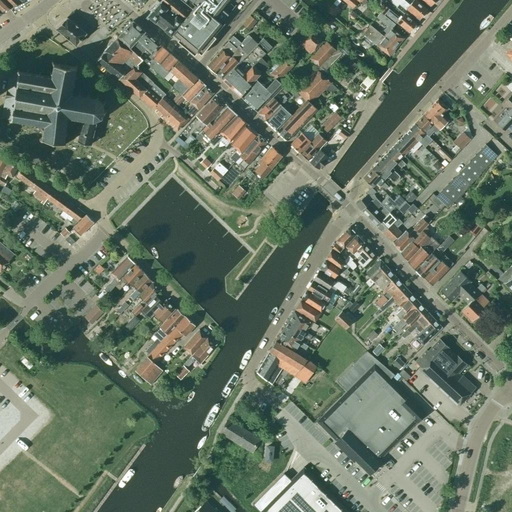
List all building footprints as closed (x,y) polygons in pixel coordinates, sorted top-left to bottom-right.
[(4,11),(11,8),(2,0),(0,0),(0,13),(1,13),(4,11)] [(156,6),(147,16),(171,35),(172,33),(179,39),(177,41),(194,55),(197,51),(201,55),(216,37),(214,36),(225,23),(224,22),(222,24),(221,23),(228,14),(221,8),(227,0),(189,0),(190,0),(189,0),(162,0),(161,2),(160,3),(157,0),(155,0),(152,3),(156,6)] [(335,0),(332,5),(338,11),(344,4),(339,0),(335,0)] [(343,0),(353,8),(358,2),(355,0),(343,0)] [(419,20),(428,9),(415,0),(413,0),(410,5),(405,1),(401,6),(406,10),(406,9),(419,20)] [(409,32),(416,23),(404,13),(400,18),(384,4),(379,10),(384,15),(386,13),(387,14),(386,14),(396,23),(397,22),(409,32)] [(384,36),(397,47),(404,38),(392,28),(395,24),(381,13),(377,17),(387,26),(384,31),(386,33),(385,35),(383,34),(382,36),(383,37),(384,36)] [(249,30),(256,21),(250,15),(243,25),(249,30)] [(67,17),(55,29),(75,45),(86,33),(67,17)] [(117,37),(138,56),(145,48),(151,54),(160,44),(133,21),(117,37)] [(389,56),(397,47),(384,36),(383,37),(382,36),(383,34),(381,33),(381,34),(370,25),(362,34),(373,42),(376,38),(380,41),(377,45),(389,56)] [(311,54),(323,42),(312,31),(300,44),(311,54)] [(248,35),(241,43),(233,36),(207,66),(216,74),(223,80),(257,44),(248,35)] [(96,60),(119,79),(126,71),(146,90),(153,83),(135,66),(142,60),(138,56),(117,37),(104,51),(96,60)] [(263,38),(257,44),(223,80),(240,96),(249,86),(256,79),(259,74),(262,71),(267,65),(261,58),(272,47),(263,38)] [(319,67),(335,50),(327,41),(310,58),(319,67)] [(150,60),(147,63),(154,71),(170,54),(161,46),(149,59),(150,60)] [(170,54),(154,71),(163,78),(170,71),(179,78),(172,85),(182,95),(197,78),(170,54)] [(256,79),(249,86),(251,88),(243,96),(256,108),(280,83),(278,81),(293,66),(282,55),(267,70),(270,74),(275,78),(266,88),(256,79)] [(104,101),(104,100),(102,101),(97,97),(98,95),(97,94),(96,97),(89,96),(89,94),(87,94),(87,96),(80,94),(80,92),(79,92),(78,94),(71,93),(73,86),(75,86),(75,85),(73,84),(74,77),(77,78),(77,76),(74,76),(76,68),(78,67),(77,65),(75,67),(54,64),(52,61),(51,62),(53,63),(51,72),(49,71),(49,73),(51,73),(50,77),(39,75),(40,72),(38,72),(38,75),(27,73),(28,70),(26,70),(25,72),(19,71),(17,69),(16,69),(16,71),(10,70),(1,118),(10,119),(8,120),(9,121),(12,119),(19,120),(18,122),(20,123),(20,121),(31,123),(30,125),(32,125),(32,123),(43,125),(43,128),(40,127),(40,129),(43,129),(41,137),(38,139),(39,140),(41,139),(62,143),(64,146),(66,144),(64,141),(65,134),(67,134),(67,133),(65,133),(67,125),(69,126),(69,124),(67,123),(68,116),(75,117),(74,120),(77,120),(77,118),(83,119),(77,141),(91,144),(96,123),(95,120),(100,117),(102,120),(103,119),(101,116),(104,111),(107,111),(107,110),(105,109),(103,102),(104,101)] [(357,65),(352,61),(347,66),(353,70),(357,65)] [(300,95),(306,101),(310,102),(314,102),(331,83),(317,69),(295,91),(298,93),(300,95)] [(126,71),(119,79),(152,109),(164,96),(165,95),(153,83),(146,90),(126,71)] [(198,78),(181,96),(175,103),(178,105),(185,98),(189,102),(190,102),(205,85),(198,78)] [(213,93),(205,85),(190,102),(193,105),(188,111),(193,115),(213,93)] [(294,92),(292,94),(295,97),(297,99),(300,95),(298,93),(295,91),(294,92)] [(511,93),(503,103),(508,108),(496,122),(504,130),(507,128),(511,132),(511,130),(511,93)] [(226,104),(215,95),(195,116),(206,125),(226,104)] [(152,109),(164,119),(176,107),(164,96),(152,109)] [(266,120),(282,104),(286,100),(283,96),(277,101),(273,97),(258,113),(266,120)] [(448,120),(443,115),(449,109),(438,99),(423,114),(433,124),(433,123),(439,129),(448,120)] [(310,102),(306,101),(292,115),(277,131),(287,141),(317,109),(310,102)] [(266,120),(277,131),(292,115),(283,107),(284,106),(282,104),(266,120)] [(211,140),(237,114),(228,105),(211,123),(210,122),(196,138),(199,141),(204,136),(209,142),(211,140)] [(189,119),(176,107),(164,119),(177,131),(189,119)] [(341,117),(335,111),(320,125),(326,132),(341,117)] [(237,114),(211,140),(215,144),(223,136),(230,142),(246,123),(237,114)] [(439,129),(433,124),(423,114),(414,123),(428,136),(433,131),(436,133),(439,129)] [(414,123),(407,131),(421,144),(424,147),(423,148),(426,151),(427,149),(424,147),(432,140),(428,136),(414,123)] [(234,152),(230,157),(235,161),(239,156),(244,151),(247,146),(258,134),(247,124),(236,136),(231,143),(237,149),(234,152)] [(302,132),(291,144),(300,153),(319,133),(310,124),(302,132)] [(349,133),(340,127),(339,128),(341,130),(337,134),(344,139),(349,133)] [(321,130),(319,133),(300,153),(308,160),(327,141),(323,137),(325,134),(321,130)] [(414,151),(421,144),(407,131),(401,138),(414,151)] [(470,139),(463,132),(453,142),(460,149),(470,139)] [(175,139),(175,140),(185,149),(195,138),(190,134),(184,142),(178,136),(175,139)] [(244,151),(239,156),(248,164),(267,142),(258,134),(247,146),(244,151)] [(401,138),(393,146),(403,156),(409,150),(412,153),(414,151),(401,138)] [(480,150),(491,161),(497,155),(485,144),(480,150)] [(263,161),(257,168),(265,175),(282,156),(272,146),(261,159),(263,161)] [(403,156),(393,146),(386,153),(396,163),(400,167),(404,163),(399,159),(401,157),(402,158),(404,156),(403,156)] [(333,150),(330,147),(325,153),(320,149),(310,162),(318,169),(320,167),(321,168),(327,161),(326,161),(329,157),(328,156),(333,150)] [(452,159),(440,148),(437,150),(449,161),(452,159)] [(474,156),(486,167),(491,161),(480,150),(474,156)] [(386,153),(379,161),(372,169),(383,180),(385,178),(389,178),(393,182),(394,182),(399,177),(399,176),(393,171),(394,169),(391,167),(396,163),(386,153)] [(469,162),(480,172),(486,167),(474,156),(469,162)] [(211,164),(205,158),(199,163),(206,169),(211,164)] [(18,165),(8,160),(0,173),(0,183),(4,186),(7,180),(4,179),(7,175),(11,177),(18,165)] [(463,168),(475,179),(481,173),(480,172),(469,162),(468,162),(469,162),(463,168)] [(217,172),(221,176),(227,170),(223,166),(217,172)] [(34,190),(32,193),(44,202),(46,199),(53,190),(26,171),(22,168),(16,177),(34,190)] [(458,174),(469,185),(475,179),(463,168),(458,174)] [(381,181),(383,180),(372,169),(363,178),(372,186),(366,193),(367,195),(368,196),(375,192),(371,188),(376,183),(380,186),(381,185),(385,189),(387,186),(381,181)] [(216,171),(212,175),(218,181),(222,177),(216,171)] [(453,179),(464,190),(469,185),(458,174),(453,179)] [(464,190),(453,179),(452,179),(447,185),(458,196),(464,190)] [(244,190),(238,185),(232,193),(237,197),(244,190)] [(441,190),(453,201),(458,196),(447,185),(441,190)] [(85,213),(68,201),(53,190),(46,199),(68,215),(72,218),(73,218),(77,221),(85,213)] [(447,207),(453,201),(441,190),(436,196),(447,207)] [(411,191),(403,199),(408,204),(409,204),(416,197),(411,192),(411,191)] [(361,211),(376,226),(388,214),(390,212),(390,211),(395,206),(402,213),(410,206),(409,204),(408,204),(403,199),(399,195),(393,201),(387,196),(380,204),(375,198),(373,194),(376,193),(375,192),(368,196),(367,195),(355,203),(361,211)] [(331,204),(326,209),(331,214),(336,209),(331,204)] [(412,204),(406,209),(407,210),(409,212),(411,214),(417,208),(412,204)] [(94,222),(86,214),(72,228),(80,235),(94,222)] [(388,214),(376,226),(382,232),(391,222),(394,220),(388,214)] [(406,230),(393,243),(396,246),(395,247),(400,252),(425,226),(431,220),(425,215),(413,227),(414,228),(409,234),(406,230)] [(391,222),(382,232),(392,242),(401,232),(396,228),(391,222)] [(481,227),(474,222),(467,230),(474,236),(481,227)] [(336,241),(331,250),(337,255),(345,246),(358,233),(358,232),(357,233),(351,225),(336,241)] [(425,226),(400,252),(408,260),(417,250),(415,248),(421,242),(423,244),(424,243),(430,238),(426,234),(429,231),(425,226)] [(60,233),(63,237),(68,232),(65,228),(60,233)] [(356,251),(366,241),(358,233),(345,246),(357,258),(359,256),(356,251)] [(70,245),(74,241),(68,236),(65,240),(70,245)] [(364,269),(374,259),(378,256),(373,250),(374,250),(366,241),(356,251),(359,256),(361,258),(357,262),(364,269)] [(417,250),(408,260),(415,269),(431,252),(432,251),(434,250),(428,245),(427,245),(424,243),(423,244),(421,242),(415,248),(417,250)] [(0,271),(13,255),(0,244),(0,271)] [(337,255),(331,250),(325,259),(342,269),(342,271),(345,274),(346,274),(347,275),(348,273),(347,272),(348,271),(346,270),(348,267),(347,265),(345,263),(343,262),(339,258),(339,257),(337,255)] [(431,252),(415,269),(424,277),(432,285),(449,267),(439,259),(439,260),(433,255),(435,253),(432,251),(431,252)] [(116,284),(135,263),(128,255),(109,274),(113,278),(104,289),(107,293),(115,286),(116,284)] [(345,263),(347,265),(352,260),(349,256),(343,262),(345,263)] [(325,259),(319,269),(334,278),(337,273),(343,277),(345,274),(342,271),(342,269),(325,259)] [(388,267),(381,259),(366,273),(370,277),(365,282),(369,286),(374,281),(388,267)] [(347,265),(348,267),(351,270),(352,270),(353,269),(355,267),(355,264),(352,260),(347,265)] [(144,273),(135,263),(116,284),(115,286),(119,289),(127,281),(132,286),(132,285),(144,273)] [(499,270),(493,264),(490,268),(496,274),(499,270)] [(511,264),(497,278),(505,282),(511,289),(511,264)] [(383,289),(396,276),(388,267),(374,281),(378,286),(379,285),(383,289)] [(336,281),(334,280),(318,270),(313,280),(328,289),(332,284),(343,291),(345,288),(345,287),(345,286),(336,281)] [(469,282),(469,283),(471,281),(460,270),(440,290),(451,301),(458,294),(458,293),(469,282)] [(134,299),(137,296),(152,281),(144,273),(132,285),(136,289),(130,296),(134,299)] [(391,298),(404,284),(396,276),(383,289),(386,293),(384,296),(383,295),(375,302),(380,307),(391,298)] [(333,292),(328,289),(313,280),(307,290),(327,302),(333,292)] [(161,290),(152,281),(137,296),(142,300),(131,312),(135,316),(141,310),(146,305),(155,296),(161,290)] [(360,286),(355,282),(350,290),(355,293),(360,286)] [(479,292),(479,293),(485,287),(480,283),(475,289),(469,283),(469,282),(458,293),(458,294),(468,303),(468,304),(479,292)] [(398,306),(412,292),(404,284),(391,298),(380,307),(379,308),(382,311),(393,300),(398,306)] [(307,290),(301,300),(320,312),(324,306),(330,310),(333,306),(327,302),(307,290)] [(404,314),(405,315),(419,301),(419,302),(419,301),(412,292),(398,306),(402,310),(396,315),(400,319),(404,314)] [(488,302),(479,293),(479,292),(468,304),(468,303),(461,310),(472,321),(485,308),(483,307),(488,302)] [(146,305),(141,310),(150,319),(154,314),(162,322),(175,309),(166,299),(162,303),(155,296),(146,305)] [(320,312),(301,300),(295,309),(315,321),(320,312)] [(128,305),(124,301),(116,309),(119,313),(128,305)] [(352,304),(352,303),(349,301),(341,310),(334,318),(337,321),(346,329),(353,321),(344,313),(348,308),(352,304)] [(352,303),(352,304),(348,308),(352,312),(359,305),(354,301),(352,303)] [(405,315),(400,320),(392,328),(397,332),(406,323),(410,326),(412,324),(426,310),(419,302),(419,301),(405,315)] [(95,305),(84,316),(91,323),(102,312),(95,305)] [(160,343),(160,342),(184,316),(177,309),(159,328),(153,335),(157,338),(148,348),(147,347),(144,350),(149,354),(160,343)] [(412,324),(400,336),(403,339),(414,328),(419,333),(420,332),(435,318),(427,309),(412,324)] [(288,321),(306,332),(309,327),(314,330),(317,326),(313,322),(294,311),(288,321)] [(184,316),(160,342),(160,343),(149,354),(135,370),(150,384),(162,370),(155,363),(182,334),(185,336),(195,325),(184,316)] [(139,320),(135,317),(131,321),(134,325),(139,320)] [(435,318),(415,336),(424,345),(443,326),(435,318)] [(300,342),(298,345),(305,349),(308,346),(301,341),(302,339),(304,336),(308,339),(310,335),(306,332),(288,321),(282,330),(300,342)] [(386,324),(383,321),(374,331),(373,330),(367,336),(371,341),(377,334),(386,324)] [(199,347),(207,337),(199,329),(183,347),(191,355),(191,356),(182,365),(183,366),(174,375),(179,380),(188,370),(185,368),(192,360),(192,359),(193,358),(199,363),(207,355),(199,347)] [(298,345),(300,342),(282,330),(276,340),(294,351),(298,345)] [(216,346),(207,337),(199,347),(207,355),(216,346)] [(461,376),(458,373),(466,364),(456,355),(448,364),(440,357),(449,348),(439,339),(427,352),(425,351),(415,362),(420,366),(419,367),(459,405),(475,387),(467,380),(471,376),(466,371),(461,376)] [(294,351),(276,340),(256,372),(271,385),(282,368),(305,383),(317,366),(294,351)] [(372,351),(377,356),(384,348),(379,344),(372,351)] [(394,375),(366,351),(335,383),(346,394),(318,423),(333,438),(367,471),(379,458),(378,457),(415,420),(417,422),(425,415),(389,380),(394,375)] [(404,363),(397,357),(391,362),(399,369),(404,363)] [(402,368),(398,372),(405,379),(409,375),(402,368)] [(251,452),(259,439),(228,419),(220,432),(251,452)] [(274,446),(266,445),(264,462),(272,463),(274,446)] [(284,473),(252,504),(260,511),(348,511),(303,467),(266,504),(260,498),(284,473)] [(511,511),(511,487),(490,508),(493,511),(511,511)] [(215,511),(206,501),(194,511),(215,511)]
